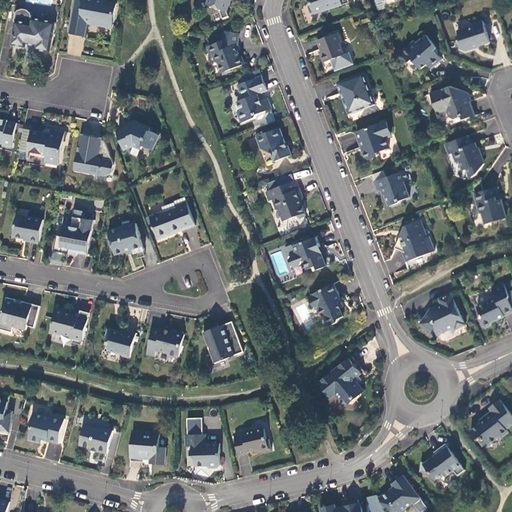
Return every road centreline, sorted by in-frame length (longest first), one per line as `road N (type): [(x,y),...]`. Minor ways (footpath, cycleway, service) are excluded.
road 1 (residential): [(410,365),(274,18),(277,0)]
road 2 (residential): [(413,412),(385,447),(344,473),(202,509)]
road 3 (residential): [(0,465),(160,505)]
road 4 (residential): [(0,267),(133,291)]
road 5 (residential): [(133,291),(201,304),(218,296),(202,257)]
